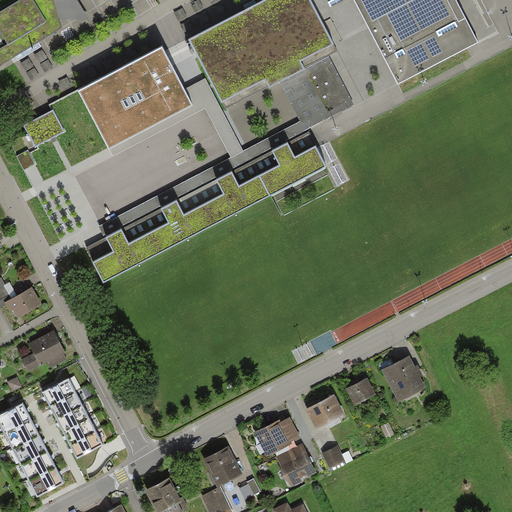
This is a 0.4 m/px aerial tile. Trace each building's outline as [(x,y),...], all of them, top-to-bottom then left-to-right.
[(20,0),(0,12),(0,33),(7,45),(0,49),(0,66),(63,28),(61,20),(89,21),(76,0),(20,0)] [(309,0),(270,0),(189,42),(222,105),(265,82),(269,90),(305,71),(302,64),(334,47),(309,0)] [(455,0),(353,0),(399,87),(479,45),(455,0)] [(77,91),(50,105),(53,110),(65,133),(57,137),(76,175),(113,156),(110,151),(192,108),(162,50),(79,94),(77,91)] [(36,148),(57,137),(65,133),(53,110),(23,126),(36,148)] [(93,265),(104,286),(273,198),(327,170),(316,149),(295,160),(288,146),(272,154),(279,168),(239,188),(232,174),(216,183),(223,196),(184,217),(177,203),(161,211),(168,225),(129,246),(122,232),(106,240),(113,255),(93,265)] [(29,151),(16,157),(23,170),(36,164),(29,151)] [(1,278),(0,278),(0,306),(1,308),(6,305),(4,303),(17,296),(9,283),(5,285),(1,278)] [(33,288),(4,303),(6,305),(10,313),(13,311),(18,319),(42,305),(33,288)] [(54,331),(29,344),(34,354),(21,360),(28,372),(40,366),(40,367),(66,354),(54,331)] [(381,365),(398,398),(426,384),(421,373),(423,372),(418,361),(415,362),(410,351),(381,365)] [(346,384),(355,401),(376,390),(367,373),(346,384)] [(79,395),(70,378),(39,394),(48,411),(79,395)] [(334,389),(305,404),(316,424),(345,410),(334,389)] [(79,395),(48,411),(55,424),(86,408),(79,395)] [(32,421),(24,404),(0,416),(0,433),(1,436),(32,421)] [(55,424),(62,438),(93,422),(86,408),(55,424)] [(280,415),(254,428),(267,453),(292,440),(291,438),(300,433),(290,412),(281,417),(280,415)] [(395,432),(389,420),(381,424),(386,436),(395,432)] [(32,421),(1,436),(10,453),(41,437),(32,421)] [(93,422),(62,438),(68,450),(99,435),(93,422)] [(99,435),(68,450),(75,465),(107,450),(99,435)] [(10,453),(19,470),(49,454),(41,437),(10,453)] [(303,441),(276,454),(291,485),(303,479),(302,476),(317,469),(303,441)] [(229,442),(203,455),(217,483),(243,470),(229,442)] [(337,443),(322,450),(330,466),(345,459),(337,443)] [(49,454),(19,470),(27,486),(58,470),(49,454)] [(58,470),(27,486),(36,503),(67,487),(58,470)] [(169,471),(145,484),(157,508),(161,506),(182,495),(181,495),(169,471)] [(254,476),(247,479),(248,481),(239,486),(245,497),(261,489),(254,476)] [(221,484),(201,493),(210,511),(233,511),(234,511),(221,484)] [(183,494),(181,495),(182,495),(161,506),(164,511),(174,511),(188,505),(183,494)] [(100,511),(101,511),(127,511),(122,500),(101,510),(100,511)] [(308,511),(304,501),(291,507),(288,500),(273,507),(274,511),(308,511)]
